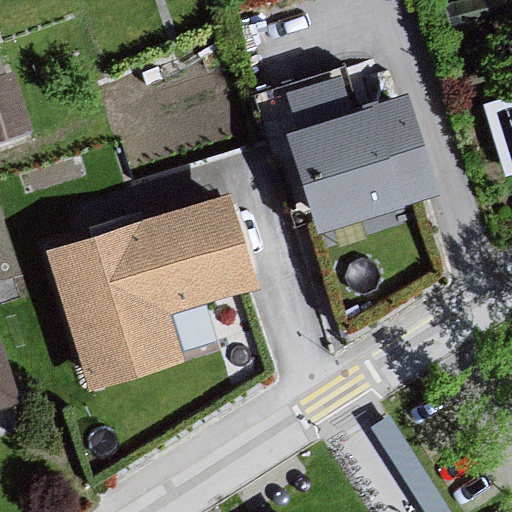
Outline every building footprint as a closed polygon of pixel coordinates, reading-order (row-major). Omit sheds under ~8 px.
[(0,147),(34,136),(14,74),(0,78),(0,147)] [(407,94),(284,131),(312,225),(435,189),(407,94)] [(511,102),(484,111),(505,181),(511,178),(511,102)] [(222,200),(39,255),(85,400),(180,374),(169,319),(247,299),(222,200)] [(0,348),(0,399),(14,395),(0,348)] [(450,511),(391,419),(335,455),(371,511),(450,511)]
